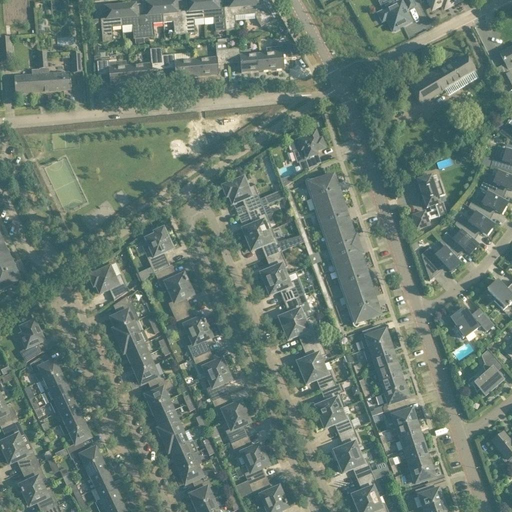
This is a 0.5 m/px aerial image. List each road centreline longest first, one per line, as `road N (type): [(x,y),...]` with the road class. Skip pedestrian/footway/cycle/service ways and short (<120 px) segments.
road 1 (residential): [(312,511),(186,217),(192,205),(207,207),(337,511)]
road 2 (residential): [(150,511),(57,310),(62,295),(74,299),(171,511)]
road 3 (residential): [(0,120),(341,86)]
road 4 (residential): [(418,309),(341,86)]
road 5 (residential): [(0,143),(51,257),(34,256),(0,186)]
road 6 (residential): [(375,65),(507,0)]
road 7 (residential): [(462,438),(418,309)]
road 8 (residential): [(418,309),(454,293),(511,235)]
